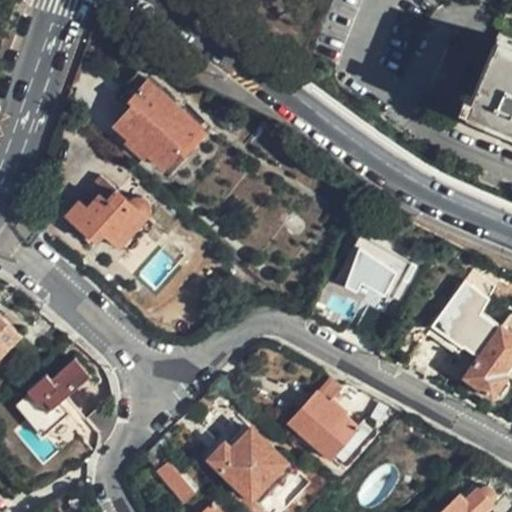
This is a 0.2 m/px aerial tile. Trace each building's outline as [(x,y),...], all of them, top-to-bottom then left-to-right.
[(511,50),(511,18),(503,15),(491,42),(511,50)] [(511,50),(491,42),(469,94),(465,92),(461,102),(465,104),(463,109),(511,129),(511,50)] [(130,96),(145,78),(135,70),(127,79),(130,81),(123,90),(130,96)] [(197,125),(145,78),(130,96),(128,98),(131,101),(112,123),(129,137),(125,140),(142,155),(145,152),(161,167),(197,125)] [(274,120),(266,114),(259,123),(269,129),(274,120)] [(118,244),(145,214),(147,210),(149,207),(148,203),(146,199),(142,196),(139,193),(134,194),(130,195),(127,198),(99,174),(86,189),(94,195),(86,203),(77,197),(63,214),(94,241),(101,233),(116,246),(118,244)] [(151,219),(145,214),(118,244),(126,250),(151,219)] [(405,279),(415,263),(358,232),(333,277),(354,289),(360,279),(391,296),(401,277),(405,279)] [(511,337),(497,326),(478,312),(496,287),(468,267),(422,328),(454,352),(459,346),(473,356),(459,375),(484,395),(486,392),(489,394),(500,394),(507,384),(504,373),(502,371),(511,358),(511,337)] [(367,339),(381,316),(366,308),(352,330),(367,339)] [(511,310),(506,313),(497,326),(511,337),(511,310)] [(0,350),(18,331),(0,313),(0,350)] [(44,373),(25,389),(27,391),(13,404),(41,436),(67,411),(58,401),(88,375),(74,358),(50,380),(44,373)] [(326,458),(354,428),(339,414),(342,410),(329,397),(339,386),(326,374),(283,420),(326,458)] [(361,422),(354,428),(326,458),(335,466),(368,428),(361,422)] [(246,498),(282,462),(247,427),(227,447),(222,442),(206,457),(246,498)] [(192,490),(167,460),(155,470),(180,499),(192,490)] [(290,470),(282,462),(246,498),(254,507),(290,470)] [(475,488),(463,500),(451,511),(448,511),(444,508),(439,511),(491,511),(487,508),(491,505),(488,502),(489,500),(491,498),(491,496),(491,492),(489,490),(485,489),(482,488),(480,490),(477,490),(475,488)] [(448,511),(451,511),(463,500),(457,495),(444,508),(448,511)] [(195,511),(215,511),(206,502),(195,511)]
